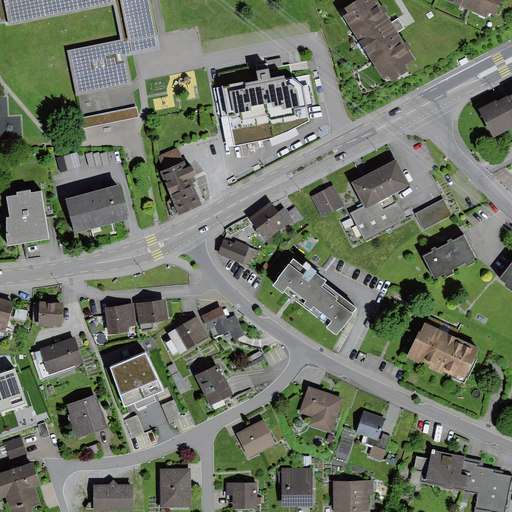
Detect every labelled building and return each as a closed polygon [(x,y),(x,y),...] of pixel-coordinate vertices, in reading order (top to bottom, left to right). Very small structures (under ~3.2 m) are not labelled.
[(0,0),(0,24),(10,22),(5,0),(0,0)] [(5,0),(10,22),(9,26),(116,6),(123,43),(70,54),(77,94),(132,83),(126,56),(135,54),(133,44),(157,39),(149,0),(5,0)] [(348,14),(342,18),(384,83),(388,80),(391,84),(410,73),(406,67),(415,61),(408,50),(410,49),(407,45),(405,46),(394,29),(385,14),(388,12),(384,4),(380,6),(376,0),(369,0),(365,2),(363,0),(360,0),(345,10),(348,14)] [(443,0),(487,19),(489,14),(495,17),(502,0),(443,0)] [(335,36),(335,25),(325,25),(325,36),(335,36)] [(269,71),(258,73),(259,82),(218,89),(224,117),(228,116),(234,147),(269,140),(309,122),(302,86),(293,81),(284,82),(283,78),(271,80),(269,71)] [(496,102),(479,111),(494,140),(511,131),(511,132),(511,96),(509,98),(508,97),(497,103),(496,102)] [(137,107),(79,118),(81,128),(139,117),(137,107)] [(163,171),(184,163),(177,148),(157,156),(163,171)] [(92,153),(86,154),(89,167),(96,165),(96,167),(102,165),(103,167),(110,166),(107,152),(100,154),(99,153),(92,155),(92,153)] [(81,167),(77,153),(56,159),(60,173),(81,167)] [(366,177),(352,184),(366,209),(379,202),(409,186),(396,161),(366,177)] [(163,171),(161,172),(178,217),(203,207),(194,184),(197,183),(192,169),(187,171),(184,163),(163,171)] [(119,186),(65,201),(75,234),(129,221),(119,186)] [(334,186),(311,197),(321,218),(344,207),(334,186)] [(17,197),(6,198),(9,218),(6,219),(7,239),(8,248),(20,245),(49,241),(41,193),(30,195),(30,192),(17,194),(17,197)] [(443,200),(415,214),(423,230),(451,215),(443,200)] [(379,202),(366,209),(351,217),(365,242),(407,220),(398,202),(384,210),(379,202)] [(271,203),(261,211),(278,233),(288,225),(279,213),(271,203)] [(295,208),(289,212),(297,222),(303,218),(295,208)] [(284,209),(279,213),(288,225),(293,221),(284,209)] [(261,211),(248,220),(269,246),(276,240),(273,236),(278,233),(261,211)] [(433,253),(424,258),(435,280),(444,275),(446,279),(454,275),(453,272),(465,265),(467,268),(475,264),(473,261),(476,259),(464,237),(453,243),(451,240),(448,242),(449,245),(437,251),(436,248),(431,251),(433,253)] [(235,244),(224,240),(218,255),(244,266),(260,252),(249,248),(249,247),(236,241),(235,244)] [(303,268),(294,260),(273,287),(283,295),(285,293),(293,299),(328,327),(326,329),(337,337),(358,310),(325,285),(326,283),(316,275),(317,273),(306,265),(303,268)] [(511,264),(500,280),(507,285),(505,287),(511,292),(511,291),(511,264)] [(14,303),(0,299),(0,331),(6,333),(14,303)] [(166,301),(137,305),(141,331),(153,330),(152,323),(169,321),(166,301)] [(63,305),(40,303),(40,304),(33,304),(32,319),(39,320),(38,327),(54,329),(54,327),(61,328),(63,305)] [(135,305),(105,309),(108,336),(129,333),(128,328),(137,327),(135,305)] [(221,307),(202,317),(208,331),(211,330),(214,337),(218,334),(219,337),(236,329),(240,338),(245,335),(235,316),(227,320),(221,307)] [(443,323),(430,317),(426,325),(425,324),(421,334),(419,333),(407,359),(419,364),(420,362),(432,367),(430,370),(442,375),(443,372),(454,377),(458,377),(466,380),(480,350),(455,338),(459,330),(443,323)] [(196,318),(168,335),(171,340),(165,344),(173,357),(178,353),(180,355),(209,338),(196,318)] [(74,339),(41,350),(49,375),(55,373),(75,366),(83,363),(74,339)] [(49,375),(41,350),(31,354),(40,381),(76,369),(75,366),(55,373),(49,375)] [(147,352),(107,369),(125,410),(135,405),(137,411),(157,403),(154,397),(164,393),(147,352)] [(260,352),(249,357),(251,362),(262,356),(260,352)] [(264,356),(253,362),(255,365),(266,359),(264,356)] [(174,364),(168,367),(182,395),(188,392),(174,364)] [(218,365),(194,377),(210,407),(233,396),(218,365)] [(13,374),(0,377),(0,405),(20,400),(13,374)] [(329,394),(308,386),(299,413),(313,418),(310,426),(332,433),(344,399),(329,394)] [(97,396),(67,406),(77,438),(107,428),(97,396)] [(174,400),(161,406),(169,424),(182,418),(174,400)] [(385,419),(364,412),(356,434),(368,438),(366,443),(372,445),(378,447),(381,440),(379,439),(385,419)] [(138,416),(124,421),(132,439),(145,434),(138,416)] [(45,420),(37,422),(43,439),(50,437),(45,420)] [(264,421),(237,434),(249,459),(276,445),(264,421)] [(383,434),(381,440),(378,447),(372,445),(368,457),(383,462),(386,451),(385,450),(390,436),(383,434)] [(21,438),(4,443),(10,460),(26,455),(21,438)] [(346,440),(341,456),(348,459),(353,443),(346,440)] [(96,445),(85,449),(88,457),(99,453),(96,445)] [(465,457),(432,450),(425,482),(465,491),(468,477),(461,476),(465,457)] [(485,461),(465,457),(461,476),(468,477),(465,491),(479,493),(474,511),(506,511),(511,482),(511,476),(503,475),(504,471),(484,467),(485,461)] [(32,463),(0,474),(0,500),(6,499),(10,511),(32,511),(31,509),(41,506),(35,489),(41,487),(32,463)] [(193,469),(163,469),(162,505),(192,505),(193,469)] [(313,469),(283,469),(282,508),(313,508),(313,469)] [(109,485),(94,485),(94,511),(133,511),(133,486),(118,485),(113,481),(109,485)] [(373,482),(333,482),(333,511),(336,511),(368,511),(368,496),(373,496),(373,482)] [(258,483),(227,484),(227,496),(234,496),(234,509),(258,508),(258,483)]
